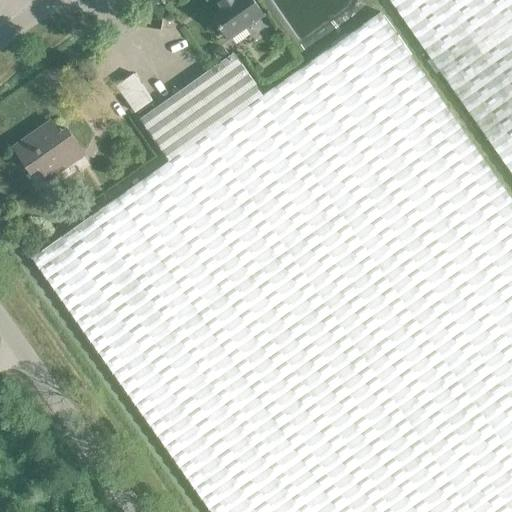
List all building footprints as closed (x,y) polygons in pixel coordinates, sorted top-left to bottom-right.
[(222,6),(211,14),(229,39),(263,15),(252,0),(222,0),(219,2),(222,6)] [(511,0),(389,0),(511,174),(511,0)] [(169,161),(104,207),(32,257),(211,511),(511,511),(511,200),(380,13),(262,96),(233,54),(140,119),(169,161)] [(220,41),(211,47),(217,57),(226,50),(220,41)] [(48,179),(84,154),(67,129),(66,130),(72,139),(66,143),(50,122),(14,147),(31,172),(39,166),(48,179)]
